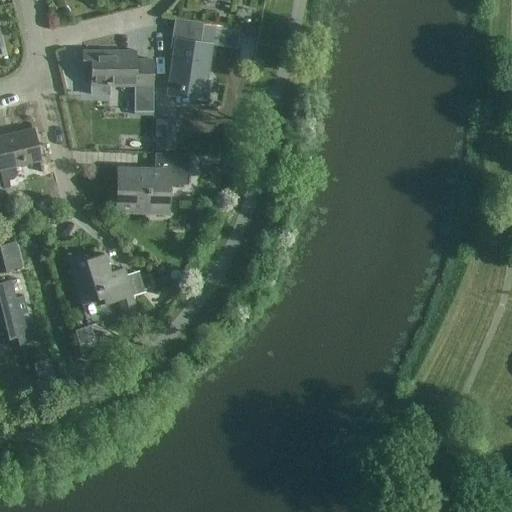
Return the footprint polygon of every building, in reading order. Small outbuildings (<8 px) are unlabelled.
[(179,97),(206,101),(210,82),(206,81),(211,46),(200,44),(203,24),(179,20),(169,88),(180,89),(179,97)] [(110,86),(134,86),(134,112),(152,112),(153,61),(135,61),(135,51),(83,51),(83,71),(91,71),(91,95),(110,95),(110,86)] [(175,151),(175,120),(156,121),(156,151),(175,151)] [(0,189),(9,187),(8,181),(13,179),(16,175),(14,167),(40,161),(33,130),(0,137),(0,189)] [(117,211),(167,212),(168,186),(188,185),(189,155),(155,154),(154,173),(118,172),(117,211)] [(0,272),(20,267),(14,244),(0,247),(0,272)] [(124,269),(110,273),(104,255),(81,262),(80,257),(68,261),(82,306),(102,299),(104,306),(118,302),(120,309),(135,305),(124,269)] [(22,299),(15,301),(10,282),(0,284),(0,341),(8,339),(10,347),(26,344),(19,316),(26,314),(22,299)] [(139,318),(135,306),(121,310),(125,322),(139,318)] [(37,363),(45,385),(56,381),(48,359),(37,363)]
